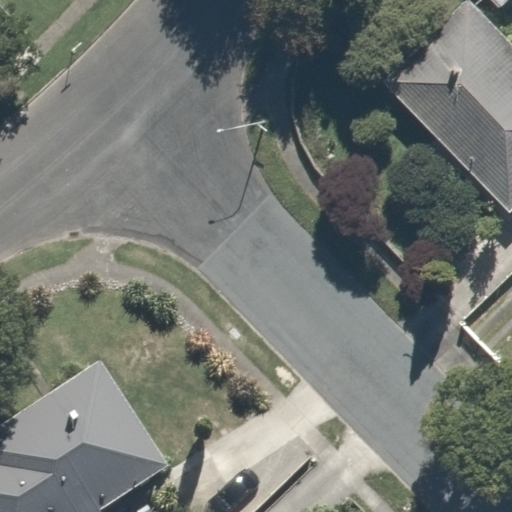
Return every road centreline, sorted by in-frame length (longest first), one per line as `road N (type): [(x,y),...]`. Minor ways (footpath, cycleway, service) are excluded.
road 1 (residential): [(108,111),(500,511)]
road 2 (residential): [(108,111),(209,0)]
road 3 (residential): [(0,200),(108,111)]
